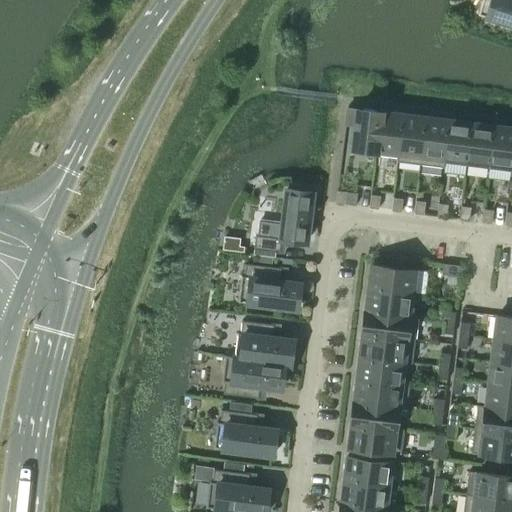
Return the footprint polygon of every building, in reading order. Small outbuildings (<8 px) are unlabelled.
[(511,0),(482,0),(478,15),(511,25),(511,0)] [(376,150),(381,111),(347,107),(345,124),(355,125),(352,147),(375,150),(376,150)] [(376,150),(375,150),(374,155),(397,157),(398,158),(404,114),(381,111),(376,150)] [(398,158),(397,157),(396,161),(420,164),(426,117),(404,114),(398,158)] [(449,119),(426,117),(420,164),(444,167),(445,158),(444,158),(449,119)] [(471,122),(449,119),(444,158),(445,158),(466,161),(471,122)] [(471,122),(466,161),(489,164),(494,125),(471,122)] [(511,127),(494,125),(489,164),(510,167),(511,167),(511,164),(511,127)] [(279,252),(281,239),(306,242),(312,192),(287,188),(280,239),(255,235),(253,249),(279,252)] [(335,203),(344,205),(346,192),(337,191),(335,203)] [(368,208),(378,209),(380,196),(370,195),(368,208)] [(393,198),(391,211),(401,212),(402,199),(393,198)] [(414,213),(423,215),(425,202),(415,201),(414,213)] [(436,216),(446,217),(448,205),(438,203),(436,216)] [(461,206),(459,219),(469,220),(470,208),(461,206)] [(483,209),(482,222),(491,223),(493,210),(483,209)] [(388,256),(387,266),(371,264),(368,288),(412,293),(416,260),(388,256)] [(241,276),(238,302),(297,309),(300,283),(279,281),(281,268),(245,264),(244,276),(241,276)] [(460,277),(447,275),(446,284),(458,286),(460,277)] [(365,311),(403,316),(409,316),(409,315),(412,293),(368,288),(365,311)] [(409,315),(409,316),(403,316),(365,311),(362,334),(415,340),(418,316),(409,315)] [(454,322),(455,312),(442,311),(441,320),(444,320),(444,321),(454,322)] [(494,339),(511,341),(511,317),(497,315),(494,339)] [(238,333),(235,357),(284,364),(284,365),(290,365),(293,340),(272,337),(274,325),(242,321),(240,333),(238,333)] [(454,322),(444,321),(443,333),(452,335),(454,322)] [(458,335),(468,336),(470,323),(460,322),(458,335)] [(415,340),(362,334),(360,356),(403,362),(403,363),(412,364),(415,340)] [(468,336),(458,335),(457,348),(466,349),(468,336)] [(511,341),(494,339),(491,362),(511,364),(511,341)] [(439,366),(448,367),(450,354),(440,353),(439,366)] [(235,357),(225,355),(222,381),(224,381),(223,394),(258,398),(260,386),(281,388),(284,365),(284,364),(235,357)] [(360,356),(357,379),(400,384),(401,383),(403,363),(403,362),(360,356)] [(511,364),(491,362),(488,384),(511,387),(511,364)] [(448,367),(439,366),(437,379),(447,380),(448,367)] [(454,367),(453,380),(462,381),(464,369),(454,367)] [(400,384),(357,379),(354,401),(398,407),(397,408),(406,409),(409,384),(401,383),(400,384)] [(462,381),(453,380),(451,393),(460,394),(462,381)] [(511,387),(488,384),(485,406),(485,407),(511,410),(511,387)] [(433,411),(443,413),(444,400),(435,398),(433,411)] [(398,407),(354,401),(351,424),(395,430),(395,428),(397,408),(398,407)] [(257,414),(248,413),(249,404),(232,402),(231,411),(221,410),(220,422),(217,422),(214,448),(273,455),(276,430),(255,427),(257,414)] [(511,410),(485,407),(485,406),(477,405),(474,428),(511,433),(511,410)] [(443,413),(433,411),(431,424),(441,425),(443,413)] [(448,412),(447,425),(456,426),(458,414),(448,412)] [(395,430),(351,424),(348,448),(400,454),(404,429),(395,428),(395,430)] [(456,426),(447,425),(445,438),(455,439),(456,426)] [(511,433),(474,428),(471,453),(511,457),(511,433)] [(445,447),(444,447),(435,445),(433,459),(443,460),(445,447)] [(344,480),(388,485),(391,462),(347,456),(344,480)] [(224,462),(223,471),(214,469),(212,482),(209,482),(206,507),(242,511),(265,511),(268,489),(247,487),(249,474),(243,473),(244,465),(224,462)] [(511,476),(477,472),(475,495),(474,496),(511,500),(511,476)] [(419,476),(417,489),(427,490),(429,478),(419,476)] [(434,478),(433,491),(442,492),(444,480),(434,478)] [(388,485),(344,480),(341,503),(385,508),(388,485)] [(427,490),(417,489),(416,502),(425,504),(427,490)] [(442,492),(433,491),(431,504),(441,505),(442,492)] [(511,500),(474,496),(475,495),(466,494),(463,511),(511,511),(511,500)] [(341,503),(339,511),(384,511),(385,508),(341,503)]
